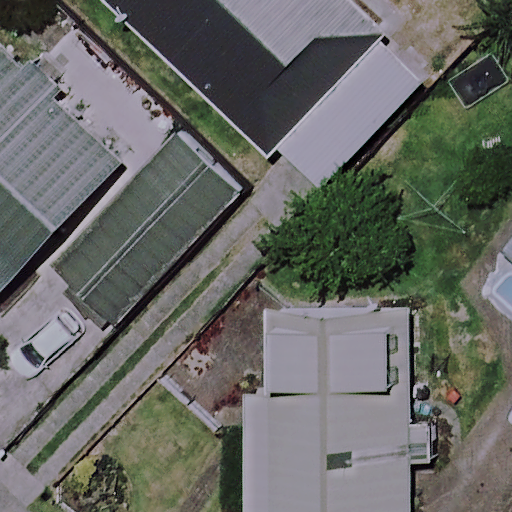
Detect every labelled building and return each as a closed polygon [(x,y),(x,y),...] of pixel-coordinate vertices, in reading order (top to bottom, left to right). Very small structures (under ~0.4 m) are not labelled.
[(285,146),(324,185),(431,76),(392,38),(399,31),(367,0),(113,0),(273,158),(285,146)] [(123,162),(0,51),(0,281),(9,289),(123,162)] [(242,191),(179,132),(48,269),(112,329),(242,191)] [(511,212),(489,245),(511,261),(511,212)] [(275,296),(270,396),(247,395),(240,511),(416,511),(422,404),(399,403),(405,303),(275,296)]
